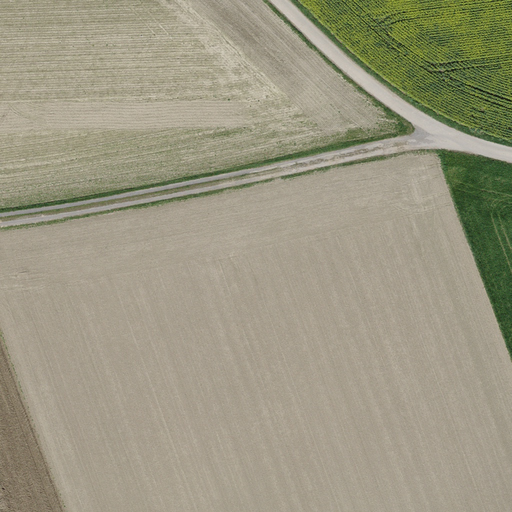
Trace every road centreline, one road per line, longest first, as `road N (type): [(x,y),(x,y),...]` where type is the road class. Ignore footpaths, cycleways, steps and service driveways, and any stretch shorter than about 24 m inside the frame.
road 1 (track): [(436,132),(139,198),(0,219)]
road 2 (track): [(511,154),(436,132),(354,73),(278,0)]
